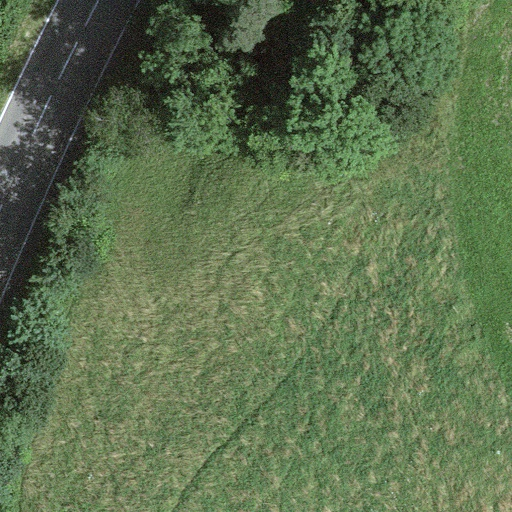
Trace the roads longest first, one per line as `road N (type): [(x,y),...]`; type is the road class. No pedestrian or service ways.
road 1 (track): [(440,0),(440,98),(511,234)]
road 2 (primary): [(0,199),(101,0)]
